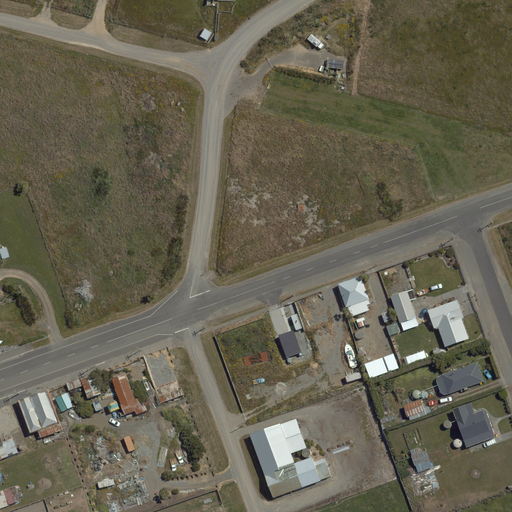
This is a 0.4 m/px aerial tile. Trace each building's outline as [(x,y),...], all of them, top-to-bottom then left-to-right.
[(361,276),(338,284),(350,317),(373,308),(361,276)] [(408,289),(391,294),(399,323),(416,318),(408,289)] [(458,299),(428,309),(434,327),(438,326),(445,346),(469,338),(462,316),(464,315),(458,299)] [(386,303),(378,305),(383,319),(391,317),(386,303)] [(139,345),(141,353),(172,345),(170,337),(139,345)] [(161,352),(140,360),(150,388),(171,380),(161,352)] [(401,358),(405,366),(420,360),(416,352),(401,358)] [(476,361),(438,376),(445,395),(484,380),(476,361)] [(121,372),(108,376),(118,405),(131,401),(121,372)] [(96,373),(81,378),(87,397),(102,392),(96,373)] [(175,392),(172,385),(154,391),(158,403),(187,394),(185,388),(175,392)] [(42,393),(13,403),(25,436),(54,425),(42,393)] [(421,400),(403,406),(407,417),(425,411),(421,400)] [(471,403),(453,409),(465,447),(493,438),(484,410),(475,413),(471,403)] [(293,420),(243,437),(258,478),(308,461),(293,420)] [(361,432),(337,441),(341,451),(365,441),(361,432)] [(460,438),(452,440),(454,451),(462,449),(460,438)] [(427,449),(412,453),(417,469),(431,465),(427,449)] [(318,457),(258,478),(266,502),(326,481),(318,457)] [(96,483),(98,489),(115,484),(113,478),(96,483)] [(0,508),(8,505),(15,503),(10,489),(0,492),(0,508)]
